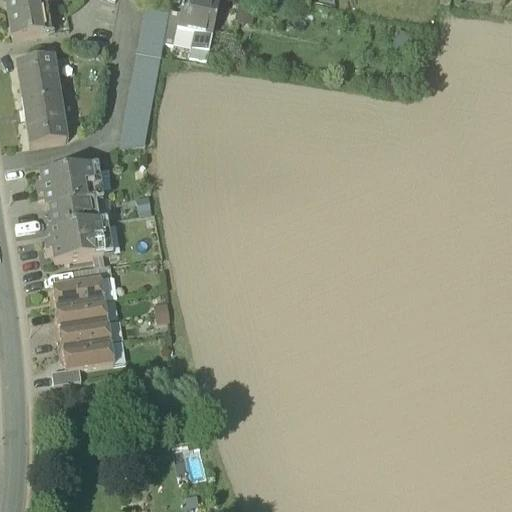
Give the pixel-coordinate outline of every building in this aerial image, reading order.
[(4,0),(12,46),(48,40),(43,6),(51,0),(4,0)] [(188,63),(205,66),(218,6),(188,0),(183,0),(179,18),(176,33),(194,37),(190,53),(188,63)] [(251,31),(255,10),(238,6),(233,27),(251,31)] [(144,11),(135,60),(159,64),(163,47),(173,49),(176,33),(179,18),(169,15),(144,11)] [(194,37),(176,33),(173,49),(190,53),(194,37)] [(421,41),(395,35),(391,53),(416,59),(421,41)] [(135,60),(119,144),(146,136),(159,64),(135,60)] [(14,70),(28,153),(65,147),(51,64),(14,70)] [(144,149),(146,136),(119,144),(117,156),(144,151),(144,149)] [(96,171),(88,172),(93,207),(102,205),(101,197),(110,196),(107,177),(97,178),(96,171)] [(45,214),(48,214),(87,208),(93,207),(88,172),(39,180),(41,192),(35,193),(36,204),(43,203),(45,214)] [(150,220),(147,203),(134,205),(137,222),(150,220)] [(48,214),(51,236),(90,229),(87,208),(48,214)] [(106,227),(97,228),(102,262),(119,260),(115,232),(107,233),(106,227)] [(97,228),(90,229),(51,236),(48,236),(50,247),(44,248),(45,260),(52,259),(54,270),(102,262),(97,228)] [(94,276),(95,287),(99,287),(110,285),(108,273),(94,276)] [(72,279),(74,291),(95,287),(94,276),(72,279)] [(110,285),(99,287),(102,308),(115,306),(112,285),(110,285)] [(51,295),(54,316),(102,308),(99,287),(95,287),(74,291),(51,295)] [(54,316),(57,337),(105,329),(102,308),(54,316)] [(152,312),(153,322),(167,320),(166,310),(152,312)] [(169,329),(167,320),(153,322),(154,331),(169,329)] [(57,337),(61,358),(109,350),(105,329),(57,337)] [(121,348),(109,350),(112,372),(125,370),(121,348)] [(112,372),(109,350),(61,358),(64,378),(64,379),(78,377),(112,372)] [(50,380),(52,393),(80,389),(78,377),(64,379),(64,378),(50,380)] [(163,448),(139,452),(142,466),(166,461),(163,448)] [(203,484),(201,452),(174,453),(176,485),(203,484)]
